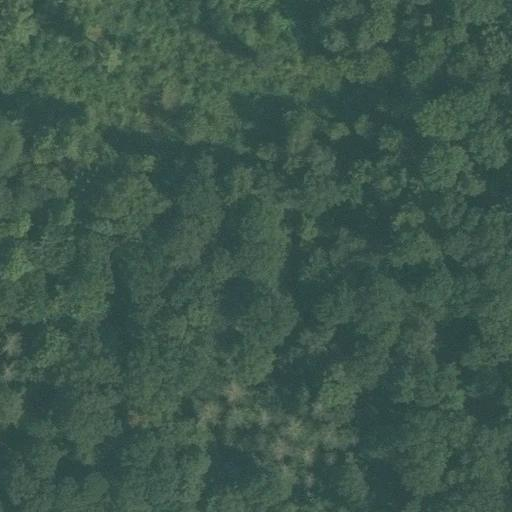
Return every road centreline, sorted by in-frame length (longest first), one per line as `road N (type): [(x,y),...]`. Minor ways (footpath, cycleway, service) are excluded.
road 1 (track): [(0,294),(511,406)]
road 2 (track): [(256,347),(268,511)]
